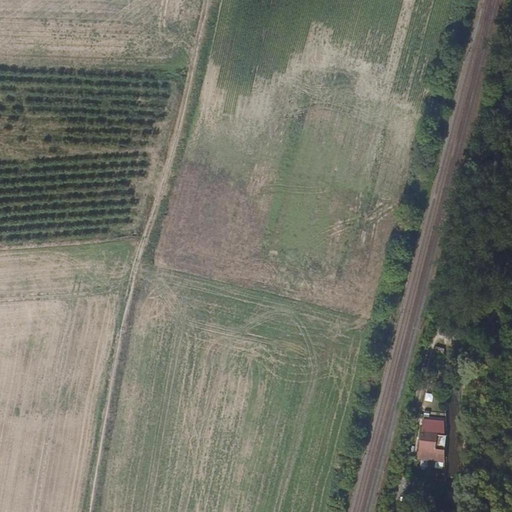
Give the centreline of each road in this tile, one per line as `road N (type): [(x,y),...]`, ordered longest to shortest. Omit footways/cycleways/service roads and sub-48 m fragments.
road 1 (track): [(91,511),(135,270),(209,0)]
road 2 (track): [(511,30),(391,511)]
